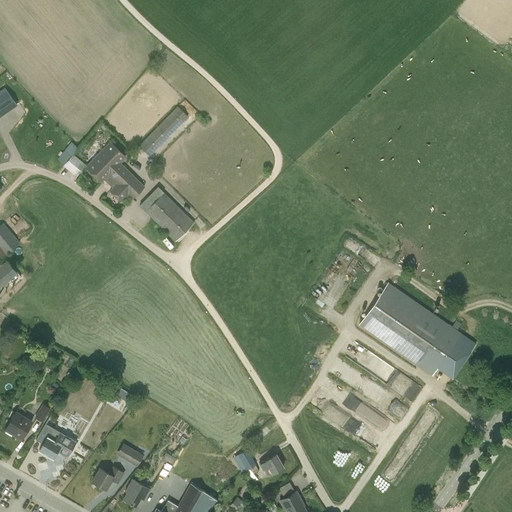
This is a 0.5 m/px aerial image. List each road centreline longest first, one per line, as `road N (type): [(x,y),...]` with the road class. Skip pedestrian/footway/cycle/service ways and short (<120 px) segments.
road 1 (unclassified): [(124,0),(212,78),(278,152),(269,180),(175,264)]
road 2 (unclassified): [(175,264),(332,511)]
road 3 (unclassified): [(0,168),(47,172),(175,264)]
